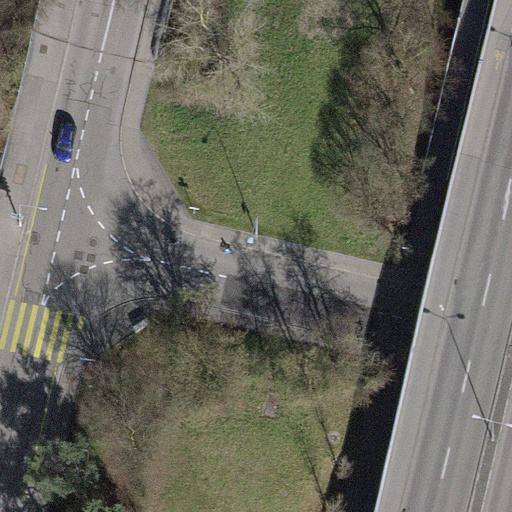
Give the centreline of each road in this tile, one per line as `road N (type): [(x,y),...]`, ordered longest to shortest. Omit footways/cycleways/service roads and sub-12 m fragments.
road 1 (residential): [(59,238),(511,343)]
road 2 (secondary): [(511,188),(435,511)]
road 3 (tertiary): [(0,488),(59,238)]
road 4 (tertiary): [(59,238),(116,0)]
